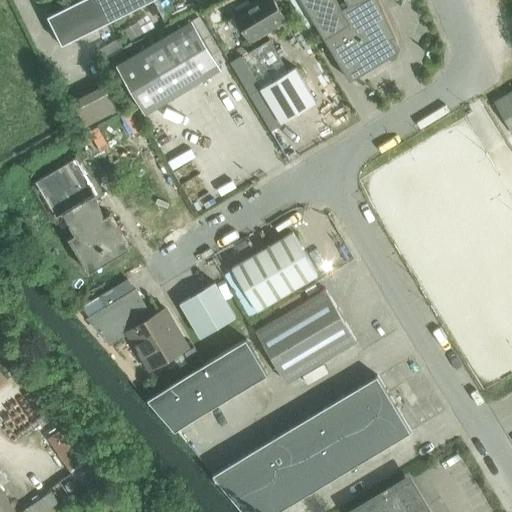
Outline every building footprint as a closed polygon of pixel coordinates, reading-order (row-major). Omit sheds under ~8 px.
[(78,0),(47,16),(61,44),(149,0),(78,0)] [(249,42),(285,20),(273,0),(259,0),(234,16),(249,42)] [(300,0),(350,80),(387,58),(389,60),(392,60),(394,59),(396,58),(397,55),(396,53),(399,50),(391,37),(393,37),(394,39),(396,38),(379,0),(300,0)] [(397,0),(382,0),(386,9),(399,4),(397,0)] [(219,66),(192,21),(116,66),(143,111),(219,66)] [(136,23),(123,30),(129,40),(142,34),(136,23)] [(268,40),(229,63),(269,130),(281,123),(315,102),(294,67),(287,72),(268,40)] [(85,126),(117,110),(106,88),(74,104),(85,126)] [(511,91),(494,102),(511,132),(511,91)] [(129,247),(109,214),(105,218),(96,193),(76,158),(37,181),(57,216),(63,212),(77,234),(70,238),(89,270),(129,247)] [(231,268),(256,310),(317,274),(292,232),(231,268)] [(105,307),(87,317),(110,343),(127,333),(148,369),(187,346),(169,315),(155,323),(135,289),(133,290),(127,279),(98,296),(105,307)] [(179,303),(200,338),(235,317),(214,282),(179,303)] [(356,340),(325,288),(255,330),(285,382),(356,340)] [(245,339),(147,398),(175,429),(267,374),(245,339)] [(193,348),(185,353),(189,360),(197,355),(193,348)] [(244,511),(276,511),(410,432),(377,375),(212,474),(244,511)] [(71,471),(91,457),(68,423),(48,436),(71,471)] [(110,480),(95,461),(84,470),(100,488),(110,480)] [(426,511),(407,481),(354,511),(426,511)] [(0,511),(15,511),(0,489),(0,511)] [(21,511),(44,511),(59,502),(51,491),(21,511)]
